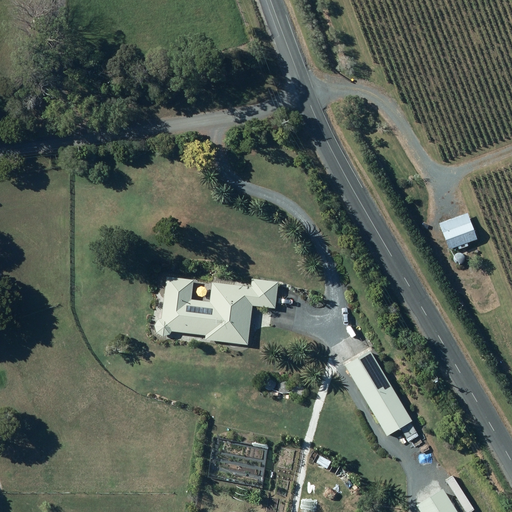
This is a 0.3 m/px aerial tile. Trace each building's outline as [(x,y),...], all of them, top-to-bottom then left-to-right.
[(465,213),(436,224),(446,250),(475,239),(465,213)] [(191,279),(163,276),(159,318),(158,318),(157,319),(156,319),(155,320),(155,321),(154,321),(153,322),(153,323),(153,324),(152,325),(152,326),(152,327),(152,328),(153,330),(153,331),(154,332),(155,333),(155,334),(156,334),(157,335),(158,335),(159,336),(160,336),(161,336),(162,336),(163,336),(164,336),(165,335),(166,335),(167,334),(168,333),(169,333),(169,332),(170,331),(203,334),(203,339),(246,343),(250,306),(273,308),(276,281),(250,278),(250,285),(210,282),(208,300),(190,298),(191,279)] [(340,366),(383,436),(398,427),(407,442),(418,435),(367,350),(340,366)] [(450,496),(459,510),(462,508),(464,511),(469,511),(475,509),(453,473),(444,479),(453,494),(450,496)] [(417,511),(455,511),(440,488),(413,506),(417,511)]
